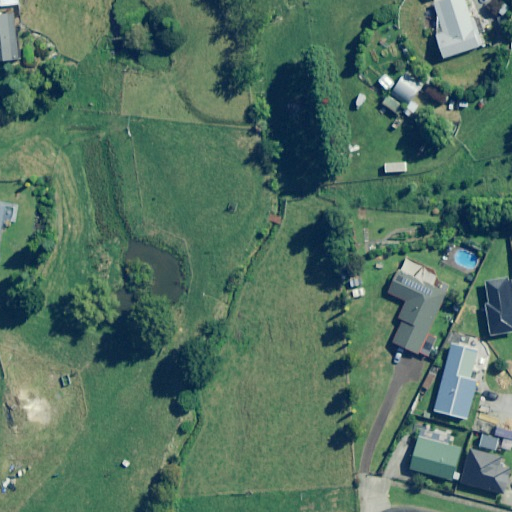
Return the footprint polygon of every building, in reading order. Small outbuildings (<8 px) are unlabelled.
[(467,0),(440,0),(433,2),(439,18),(436,18),(441,33),(436,34),(444,59),(483,46),(469,4),(467,0)] [(0,62),(22,60),(16,14),(0,15),(0,62)] [(377,82),(387,92),(404,76),(393,65),(377,82)] [(409,70),(392,94),(409,105),(425,82),(409,70)] [(399,104),(388,96),(382,104),(394,112),(399,104)] [(8,207),(0,205),(0,268),(3,254),(0,254),(8,207)] [(417,354),(419,352),(428,356),(438,337),(428,332),(442,304),(430,298),(435,289),(399,272),(388,293),(407,302),(399,318),(404,321),(393,343),(417,354)] [(478,351),(453,344),(434,411),(467,420),(478,382),(470,380),(478,351)] [(511,430),(501,428),(499,438),(511,440),(511,430)] [(463,448),(419,437),(411,470),(455,481),(463,448)] [(471,449),(461,484),(504,495),(507,485),(511,470),(499,466),(501,457),(471,449)]
